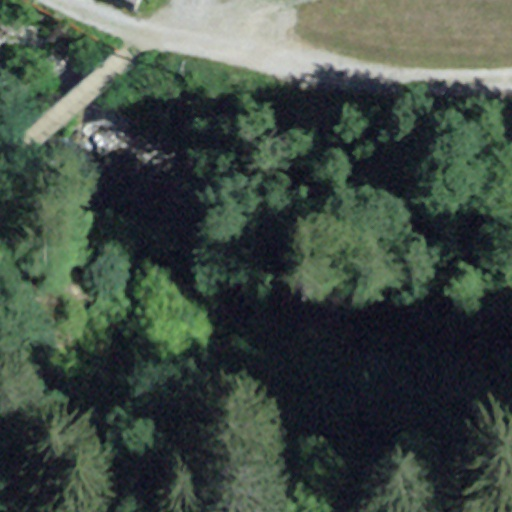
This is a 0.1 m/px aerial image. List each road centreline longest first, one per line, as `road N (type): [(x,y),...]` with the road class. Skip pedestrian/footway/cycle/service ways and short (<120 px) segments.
road 1 (track): [(511,80),(142,33)]
road 2 (track): [(142,33),(48,129),(0,148)]
